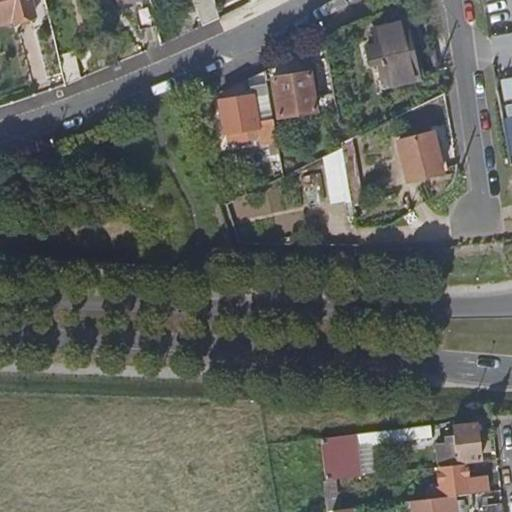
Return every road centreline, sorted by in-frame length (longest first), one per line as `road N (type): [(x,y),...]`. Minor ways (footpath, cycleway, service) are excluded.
road 1 (secondary): [(0,332),(333,351),(511,371)]
road 2 (secondary): [(511,305),(220,310),(0,299)]
road 3 (residential): [(321,0),(149,82),(0,132)]
